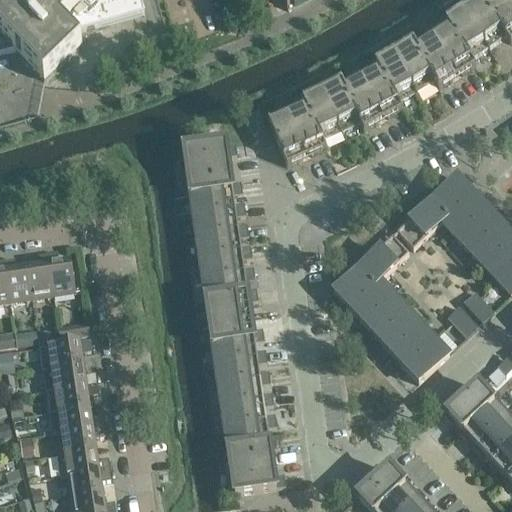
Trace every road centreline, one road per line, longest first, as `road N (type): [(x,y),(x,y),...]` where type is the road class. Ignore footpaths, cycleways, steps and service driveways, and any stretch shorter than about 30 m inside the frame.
road 1 (unclassified): [(326,496),(284,223),(386,177),(511,103)]
road 2 (residential): [(0,233),(71,213),(96,213),(109,231),(150,511)]
road 3 (unclassified): [(404,425),(511,327)]
